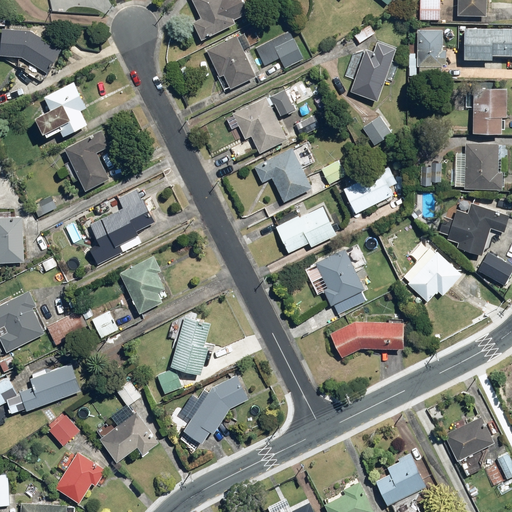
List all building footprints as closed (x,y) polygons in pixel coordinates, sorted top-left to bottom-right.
[(193,0),(202,16),(193,21),(203,40),(237,22),(235,18),(249,11),(243,0),(193,0)] [(441,0),(421,0),(420,18),(440,19),(441,0)] [(486,0),(458,0),(458,14),(486,15),(486,0)] [(370,23),(365,27),(357,38),(360,43),(376,31),(370,23)] [(465,58),(492,59),(492,54),(511,54),(511,27),(466,26),(465,58)] [(47,41),(30,30),(3,28),(1,55),(23,56),(48,72),(60,54),(47,41)] [(442,62),(444,62),(444,78),(462,79),(462,61),(456,60),(457,50),(447,50),(443,50),(443,30),(418,29),(417,66),(442,67),(442,62)] [(281,57),(286,67),(303,59),(290,31),(256,46),(265,65),(281,57)] [(207,49),(220,76),(224,74),(231,87),(256,76),(243,49),(250,45),(245,34),(238,37),(237,35),(207,49)] [(379,101),(386,78),(394,81),(399,64),(392,61),(396,48),(376,42),(373,51),(365,48),(351,92),(379,101)] [(61,129),(65,135),(89,124),(82,110),(88,107),(75,81),(44,96),(50,108),(35,115),(45,136),(61,129)] [(503,117),(507,117),(508,87),(474,86),(473,133),(503,133),(503,117)] [(285,87),(270,95),(281,114),(296,106),(285,87)] [(464,91),(455,90),(454,94),(452,94),(452,102),(454,102),(453,109),(465,110),(466,99),(463,99),(464,91)] [(291,144),(302,138),(301,135),(320,124),(314,114),(284,130),(265,95),(232,113),(245,139),(252,135),(260,151),(287,137),(291,144)] [(379,116),(363,127),(376,145),(392,133),(379,116)] [(97,151),(110,145),(103,130),(65,147),(86,190),(110,179),(97,151)] [(306,141),(293,148),(292,146),(254,165),(262,182),(272,177),(284,201),(312,186),(302,166),(315,160),(306,141)] [(455,188),(465,188),(504,189),(504,171),(499,171),(500,143),(466,142),(466,153),(456,153),(455,188)] [(433,181),(442,182),(443,162),(437,162),(437,146),(422,145),(420,184),(433,184),(433,181)] [(338,159),(322,168),(330,182),(346,174),(338,159)] [(344,201),(350,198),(358,213),(394,193),(389,185),(398,181),(388,164),(362,179),(359,173),(335,187),(344,201)] [(156,221),(151,211),(157,208),(152,199),(146,202),(143,196),(138,187),(118,197),(123,207),(90,224),(101,245),(91,250),(98,264),(108,259),(142,242),(136,231),(156,221)] [(57,206),(51,195),(34,205),(40,216),(57,206)] [(297,210),(299,214),(275,227),(288,252),(310,241),(312,246),(339,232),(324,202),(306,211),(304,207),(297,210)] [(449,217),(444,233),(448,234),(446,239),(459,243),(458,247),(483,255),(491,227),(504,231),(509,214),(472,202),(468,212),(458,209),(455,219),(449,217)] [(0,261),(24,261),(24,216),(0,215),(0,261)] [(438,250),(437,251),(430,246),(404,277),(410,282),(408,284),(428,301),(438,289),(444,294),(461,275),(463,273),(438,250)] [(333,303),(338,313),(366,301),(362,291),(364,290),(345,247),(316,261),(328,287),(323,290),(329,304),(333,303)] [(511,265),(488,251),(478,269),(505,285),(511,273),(511,265)] [(141,313),(164,301),(162,298),(167,295),(164,288),(166,287),(158,272),(162,270),(155,255),(121,272),(141,313)] [(53,257),(42,262),(46,271),(58,265),(53,257)] [(27,291),(0,304),(0,352),(46,329),(27,291)] [(119,328),(109,310),(92,320),(102,338),(119,328)] [(203,373),(209,348),(205,347),(211,320),(184,314),(172,366),(203,373)] [(68,315),(48,326),(58,344),(78,332),(68,315)] [(404,322),(355,320),(331,332),(343,357),(363,346),(403,348),(404,322)] [(11,355),(0,360),(5,372),(16,367),(11,355)] [(8,376),(0,379),(0,405),(8,401),(12,412),(26,408),(27,410),(82,390),(73,365),(32,378),(34,385),(18,394),(8,376)] [(182,386),(174,369),(158,376),(167,394),(182,386)] [(188,412),(193,415),(183,429),(204,443),(210,431),(215,432),(232,407),(250,399),(238,373),(211,386),(200,403),(195,400),(188,412)] [(100,439),(118,461),(136,446),(143,455),(160,441),(160,440),(130,404),(142,395),(129,379),(116,390),(126,403),(113,414),(120,423),(100,439)] [(80,429),(64,411),(47,427),(64,445),(80,429)] [(445,433),(458,461),(461,459),(468,475),(484,467),(476,451),(492,443),(480,417),(445,433)] [(24,421),(15,426),(23,439),(31,434),(24,421)] [(104,469),(79,451),(74,457),(69,453),(60,466),(66,470),(55,486),(79,502),(92,482),(96,484),(104,472),(103,471),(104,469)] [(511,475),(511,458),(508,451),(496,457),(508,478),(511,475)] [(388,504),(391,503),(396,511),(421,511),(412,492),(427,485),(411,453),(386,466),(389,472),(375,479),(388,504)] [(0,505),(9,506),(10,478),(0,477),(0,505)] [(328,511),(372,511),(373,511),(358,481),(341,489),(343,493),(324,503),(328,511)] [(316,511),(311,500),(286,511),(316,511)] [(78,511),(67,511),(67,505),(21,502),(20,511),(78,511)]
